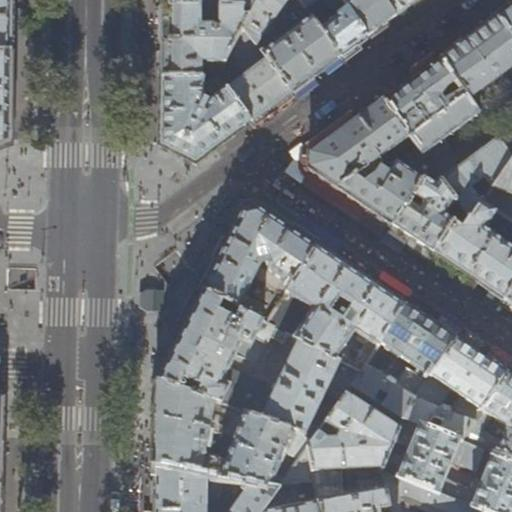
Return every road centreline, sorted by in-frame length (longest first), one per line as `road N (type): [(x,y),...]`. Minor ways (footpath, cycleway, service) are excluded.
road 1 (residential): [(451,0),(168,215),(84,231)]
road 2 (primary): [(84,231),(85,0)]
road 3 (primary): [(74,511),(79,370)]
road 4 (primary): [(79,370),(84,231)]
